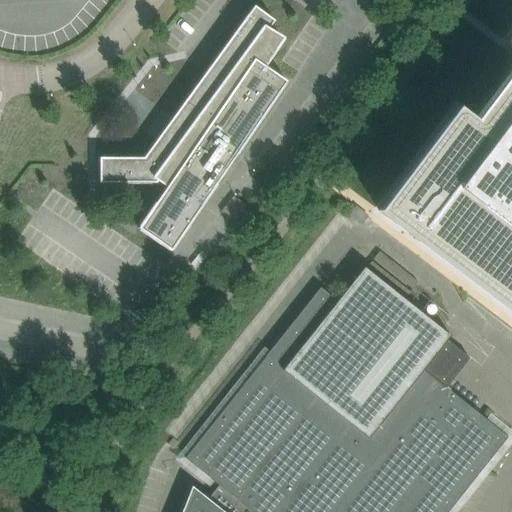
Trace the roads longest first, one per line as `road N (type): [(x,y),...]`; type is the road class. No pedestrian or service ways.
road 1 (unknown): [(339,0),(335,40),(166,256),(118,257),(22,192)]
road 2 (unclassified): [(0,80),(53,76),(95,58),(150,0)]
